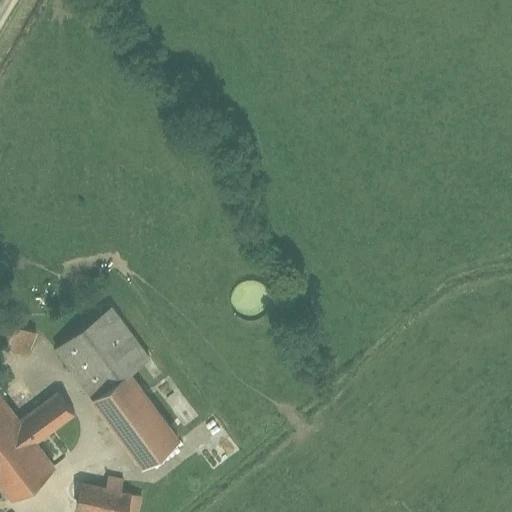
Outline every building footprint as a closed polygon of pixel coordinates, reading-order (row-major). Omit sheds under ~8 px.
[(115,302),(60,342),(98,394),(135,367),(154,354),(115,302)] [(39,327),(0,312),(0,340),(30,351),(39,327)] [(184,434),(135,367),(98,394),(147,461),(184,434)] [(0,379),(0,472),(2,476),(15,493),(59,461),(39,434),(75,408),(62,390),(26,416),(0,379)] [(110,483),(87,478),(81,504),(105,510),(104,511),(139,511),(145,492),(124,487),(127,476),(113,472),(110,483)]
